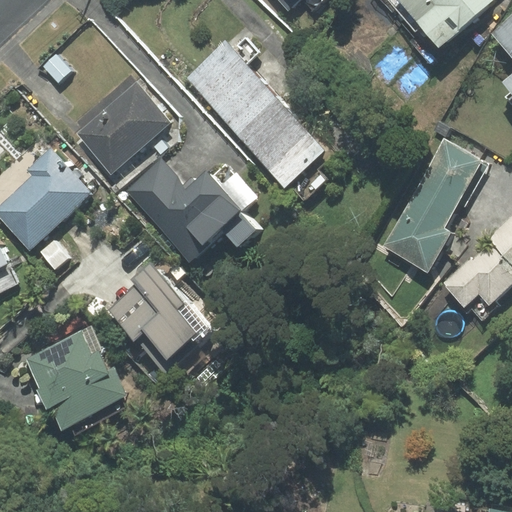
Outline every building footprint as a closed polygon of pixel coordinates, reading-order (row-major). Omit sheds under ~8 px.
[(300,0),(279,0),(289,10),(300,0)] [(388,0),(416,30),(420,26),(439,46),(489,0),(388,0)] [(511,55),(511,75),(504,82),(511,91),(511,98),(511,99),(511,13),(491,31),(511,55)] [(232,50),(226,42),(186,78),(237,133),(276,98),(245,65),(258,52),(245,38),(232,50)] [(59,57),(45,69),(60,85),(73,73),(59,57)] [(111,174),(171,123),(136,82),(76,133),(111,174)] [(276,98),(237,133),(284,185),(323,150),(276,98)] [(442,229),(481,162),(444,141),(384,246),(427,271),(449,233),(442,229)] [(33,176),(0,206),(0,218),(30,250),(93,193),(52,148),(28,170),(33,176)] [(126,190),(190,262),(223,233),(237,248),(258,229),(241,210),(256,197),(226,164),(212,177),(206,170),(187,186),(162,158),(126,190)] [(492,242),(447,283),(464,302),(479,289),(489,301),(511,279),(511,216),(488,238),(492,242)] [(69,258),(54,240),(41,251),(55,269),(69,258)] [(0,292),(18,284),(0,246),(0,292)] [(109,310),(174,383),(219,340),(152,263),(133,280),(137,284),(109,310)] [(52,405),(63,427),(72,423),(76,431),(127,406),(123,397),(126,395),(112,367),(108,369),(99,352),(103,350),(91,326),(26,359),(41,389),(38,391),(47,408),(52,405)]
